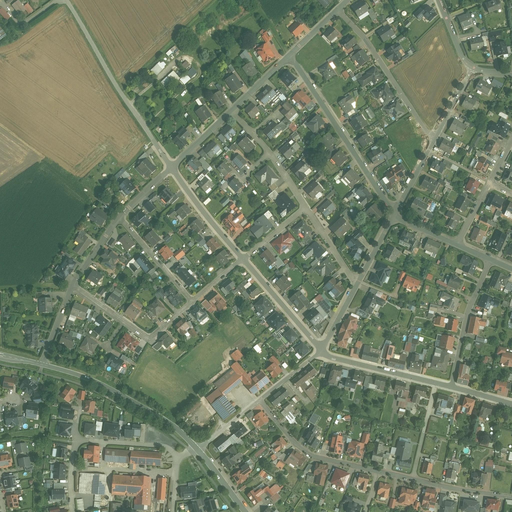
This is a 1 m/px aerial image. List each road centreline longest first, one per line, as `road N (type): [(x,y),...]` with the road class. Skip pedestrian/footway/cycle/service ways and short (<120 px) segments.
road 1 (unclassified): [(65,0),(171,168)]
road 2 (residential): [(394,214),(289,55)]
road 3 (tertiary): [(197,450),(113,390),(41,364)]
road 4 (residential): [(177,458),(161,446),(75,443),(73,511)]
road 5 (residential): [(434,140),(337,10)]
road 6 (residential): [(375,471),(312,457),(259,399)]
road 7 (residential): [(452,387),(468,311),(491,259)]
road 8 (residential): [(231,110),(305,208)]
road 9 (residential): [(242,259),(321,350)]
road 10 (residential): [(321,350),(436,383)]
